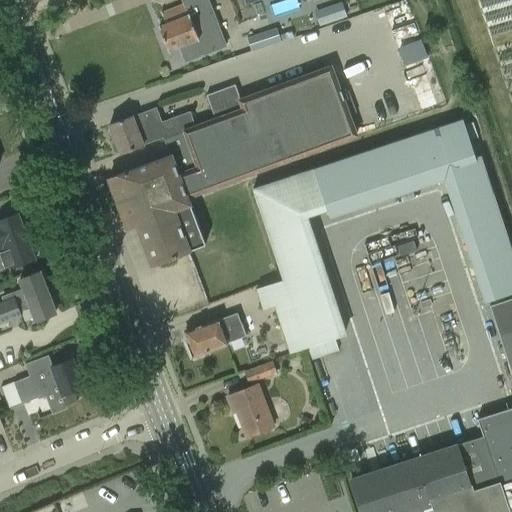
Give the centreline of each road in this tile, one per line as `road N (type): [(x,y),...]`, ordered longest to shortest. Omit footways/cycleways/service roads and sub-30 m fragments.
road 1 (tertiary): [(163,413),(10,0)]
road 2 (residential): [(0,482),(163,413)]
